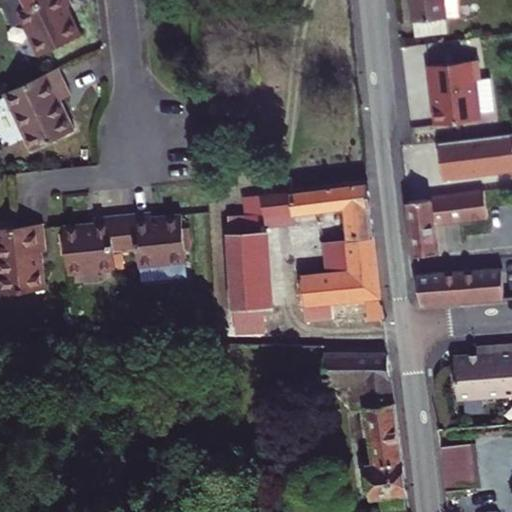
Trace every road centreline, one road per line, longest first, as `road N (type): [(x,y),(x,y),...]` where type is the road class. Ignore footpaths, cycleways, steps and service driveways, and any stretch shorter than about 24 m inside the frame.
road 1 (residential): [(370,0),(404,326)]
road 2 (residential): [(41,182),(139,172),(120,0)]
road 3 (residential): [(404,326),(430,511)]
